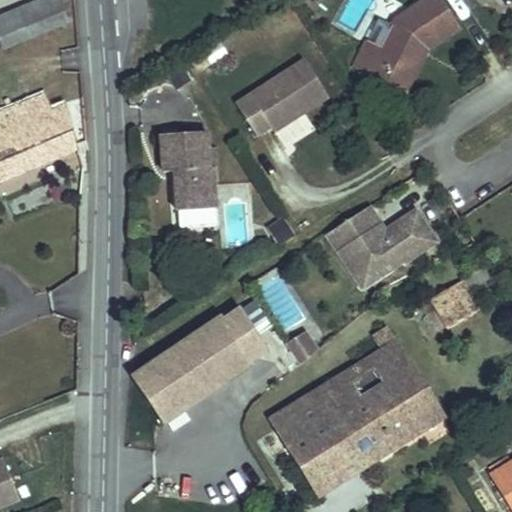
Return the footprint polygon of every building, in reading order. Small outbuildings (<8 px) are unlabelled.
[(58,0),(41,0),(0,17),(0,42),(1,44),(3,49),(68,22),(58,0)] [(427,49),(460,28),(441,0),(424,0),(394,20),(380,48),(367,41),(358,59),(404,81),(420,48),(424,46),(427,49)] [(378,19),(367,36),(379,44),(390,26),(378,19)] [(203,53),(211,65),(227,55),(219,43),(203,53)] [(406,93),(427,49),(424,46),(420,48),(404,81),(400,90),(406,93)] [(210,65),(204,55),(191,64),(197,74),(210,65)] [(404,81),(358,59),(354,68),(400,90),(404,81)] [(274,132),(328,98),(304,60),(236,105),(257,137),(271,127),(274,132)] [(189,80),(182,70),(169,78),(176,88),(189,80)] [(0,180),(77,147),(57,100),(43,106),(36,91),(0,106),(0,180)] [(209,168),(208,151),(206,132),(160,135),(163,173),(174,172),(178,172),(179,183),(174,183),(177,211),(178,211),(215,209),(216,209),(213,168),(209,168)] [(218,168),(217,150),(208,151),(209,168),(218,168)] [(405,263),(436,243),(416,211),(380,235),(374,233),(372,230),(380,225),(368,207),(326,235),(338,252),(344,248),(354,263),(359,259),(368,273),(383,276),(404,262),(405,263)] [(217,227),(215,209),(178,211),(180,230),(217,227)] [(293,235),(283,219),(269,228),(279,245),(293,235)] [(384,232),(380,225),(372,230),(374,233),(380,235),(384,232)] [(368,273),(359,259),(354,263),(344,248),(338,252),(362,289),(383,276),(368,273)] [(475,289),(496,276),(489,265),(468,277),(475,289)] [(475,289),(468,277),(461,282),(468,293),(475,289)] [(479,311),(468,293),(461,282),(431,299),(450,329),(479,311)] [(162,424),(251,364),(249,361),(265,350),(239,311),(223,321),(221,318),(132,379),(162,424)] [(366,465),(442,417),(386,327),(374,335),(384,351),(320,391),(366,465)] [(317,352),(304,333),(286,344),(300,365),(317,352)] [(366,465),(320,391),(320,390),(269,421),(317,496),(366,465)] [(492,475),(511,462),(509,457),(489,469),(492,475)] [(0,507),(19,500),(3,460),(0,461),(0,507)] [(511,462),(492,475),(490,476),(511,511),(511,462)]
